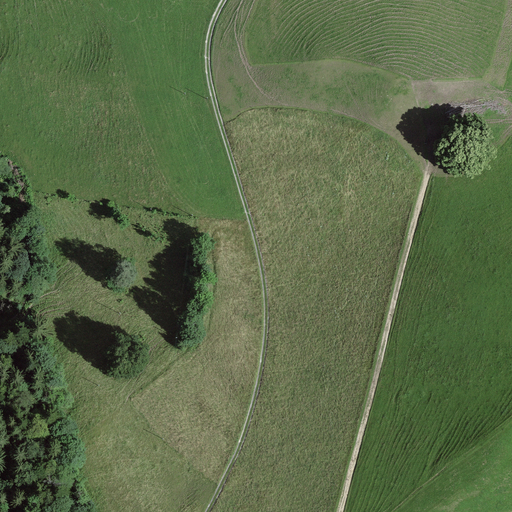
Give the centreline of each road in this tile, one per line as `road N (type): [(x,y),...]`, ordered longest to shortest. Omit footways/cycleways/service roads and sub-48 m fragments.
road 1 (track): [(206,511),(236,454),(265,339),(265,290),(212,94),(211,32),(225,0)]
road 2 (track): [(340,511),(430,166)]
